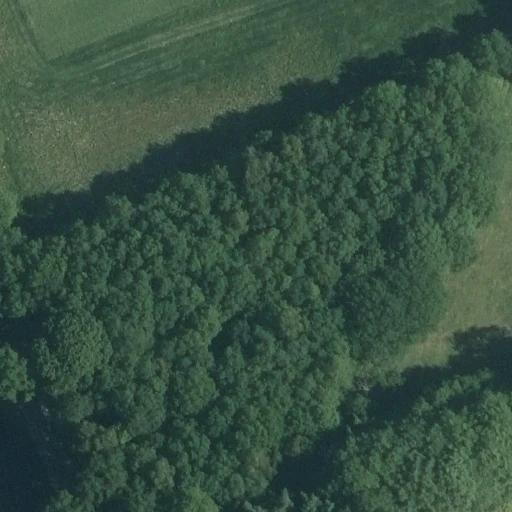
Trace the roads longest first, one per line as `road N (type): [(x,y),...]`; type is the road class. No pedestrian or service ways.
road 1 (track): [(511,50),(346,405),(314,497)]
road 2 (track): [(78,511),(0,317)]
